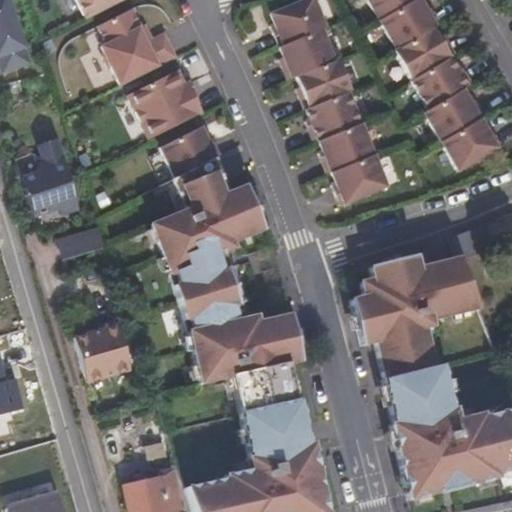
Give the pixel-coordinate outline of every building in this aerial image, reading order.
[(72,0),(82,20),(122,0),(72,0)] [(260,17),(268,38),(310,20),(314,19),(306,0),(270,0),(259,4),(263,15),(260,17)] [(363,0),(370,11),(389,0),(363,0)] [(389,0),(370,11),(387,41),(426,19),(431,16),(421,0),(389,0)] [(115,86),(171,59),(160,36),(148,42),(142,44),(135,30),(137,29),(136,28),(128,10),(92,28),(101,46),(96,48),(99,55),(98,57),(102,66),(106,67),(115,86)] [(431,28),(426,19),(387,41),(385,42),(401,72),(442,49),(447,46),(435,26),(431,28)] [(310,20),(268,38),(273,48),(269,50),(277,71),(286,68),(324,52),(310,20)] [(135,30),(142,44),(148,42),(140,27),(136,28),(137,29),(135,30)] [(448,58),(442,49),(401,72),(419,102),(455,81),(463,76),(451,56),(448,58)] [(324,52),(286,68),(290,78),(286,80),(295,101),(337,84),(341,82),(327,51),(324,52)] [(144,141),(198,113),(188,92),(187,91),(184,93),(180,85),(173,71),(122,96),(144,141)] [(460,91),(455,81),(419,102),(414,105),(431,135),(473,111),(475,109),(464,89),(460,91)] [(186,83),(180,85),(184,93),(187,91),(188,92),(190,91),(186,83)] [(337,84),(295,101),(300,112),(296,114),(305,135),(309,133),(350,116),(337,84)] [(473,111),(431,135),(450,164),(494,138),(482,118),(478,120),(473,111)] [(350,116),(309,133),(313,143),(309,145),(318,166),(322,165),(363,147),(350,116)] [(156,148),(171,178),(210,159),(216,156),(206,135),(202,137),(197,127),(156,148)] [(67,209),(69,216),(79,214),(60,144),(41,149),(44,160),(40,170),(35,178),(26,180),(35,217),(60,211),(67,209)] [(363,147),(322,165),(326,175),(322,176),(330,197),(377,178),(364,147),(363,147)] [(224,193),(210,159),(171,178),(168,180),(184,210),(150,227),(174,274),(179,271),(194,332),(188,333),(200,383),(236,375),(255,458),(247,460),(249,472),(224,477),(225,480),(183,487),(191,511),(321,511),(306,442),(302,442),(292,398),(290,399),(281,362),(294,359),(284,312),(252,320),(250,313),(239,316),(234,300),(236,299),(226,267),(223,268),(219,253),(229,249),(227,243),(258,230),(239,186),(224,193)] [(62,218),(69,216),(67,209),(60,211),(62,218)] [(94,254),(105,251),(99,232),(89,233),(89,235),(94,254)] [(64,263),(94,254),(89,235),(59,241),(64,263)] [(511,397),(508,389),(452,249),(412,261),(408,249),(362,261),(365,272),(352,275),(356,289),(343,293),(356,338),(368,335),(378,374),(375,374),(387,418),(383,419),(403,494),(492,471),(490,467),(511,461),(511,397)] [(87,380),(130,367),(118,323),(74,335),(87,380)] [(0,358),(0,414),(25,409),(17,379),(6,381),(0,358)] [(130,511),(185,511),(183,502),(178,503),(171,469),(161,471),(162,477),(124,483),(130,511)] [(2,508),(3,511),(58,511),(53,494),(2,508)]
